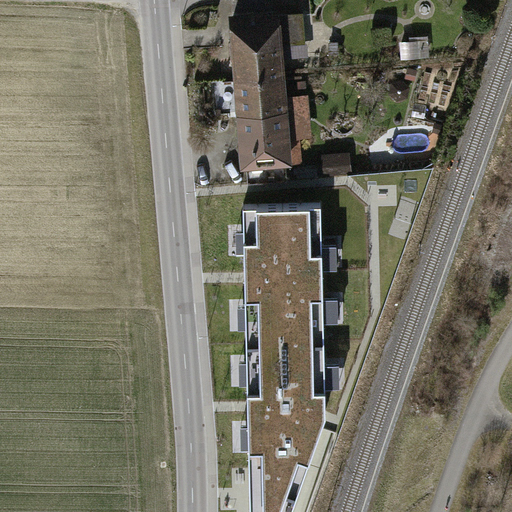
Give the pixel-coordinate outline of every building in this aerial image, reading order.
[(277,14),(234,17),(236,42),(230,43),(231,53),(236,53),(238,79),(282,75),(279,44),(305,42),(303,14),(277,16),(277,14)] [(282,75),(238,79),(244,162),(289,159),(282,75)] [(393,82),(391,92),(399,98),(408,95),(409,86),(402,79),(393,82)] [(427,105),(415,103),(412,115),(425,118),(427,105)] [(347,173),(345,153),(326,154),(327,174),(347,173)] [(245,204),(246,340),(326,339),(322,203),(245,204)] [(326,339),(246,340),(247,511),(290,511),(327,408),(326,339)]
